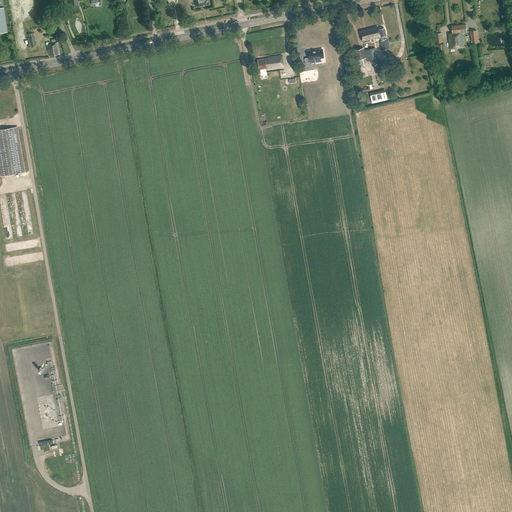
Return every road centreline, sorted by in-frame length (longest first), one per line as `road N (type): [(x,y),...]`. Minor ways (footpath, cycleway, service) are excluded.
road 1 (unclassified): [(92,511),(13,71)]
road 2 (secondary): [(76,59),(364,0)]
